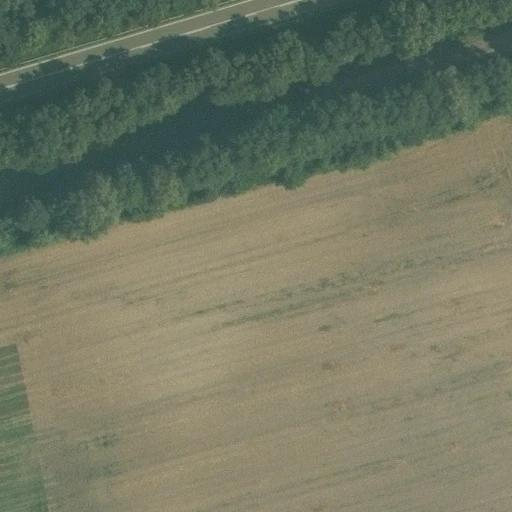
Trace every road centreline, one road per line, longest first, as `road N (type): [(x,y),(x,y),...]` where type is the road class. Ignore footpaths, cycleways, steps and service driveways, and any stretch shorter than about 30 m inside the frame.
road 1 (unclassified): [(0,193),(511,42)]
road 2 (secondary): [(0,86),(288,0)]
